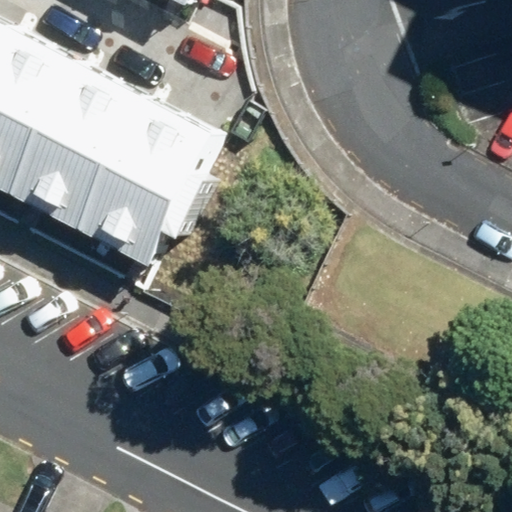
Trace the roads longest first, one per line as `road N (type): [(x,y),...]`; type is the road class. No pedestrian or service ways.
road 1 (residential): [(0,366),(281,511)]
road 2 (residential): [(101,0),(225,65)]
